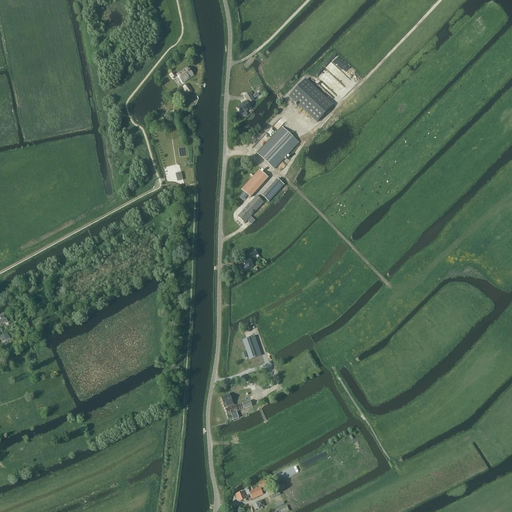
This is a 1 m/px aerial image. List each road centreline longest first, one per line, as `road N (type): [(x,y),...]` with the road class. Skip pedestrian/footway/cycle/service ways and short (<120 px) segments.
road 1 (unclassified): [(214,511),(207,414),(219,337),(230,32),(224,0)]
road 2 (track): [(275,174),(440,0)]
road 3 (track): [(385,282),(280,175)]
